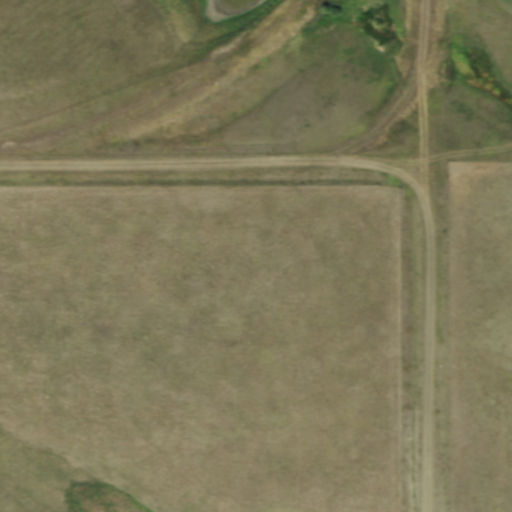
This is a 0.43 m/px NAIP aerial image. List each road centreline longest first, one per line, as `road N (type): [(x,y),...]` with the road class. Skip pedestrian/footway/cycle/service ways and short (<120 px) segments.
road 1 (track): [(428,511),(424,0)]
road 2 (residential): [(0,172),(421,164)]
